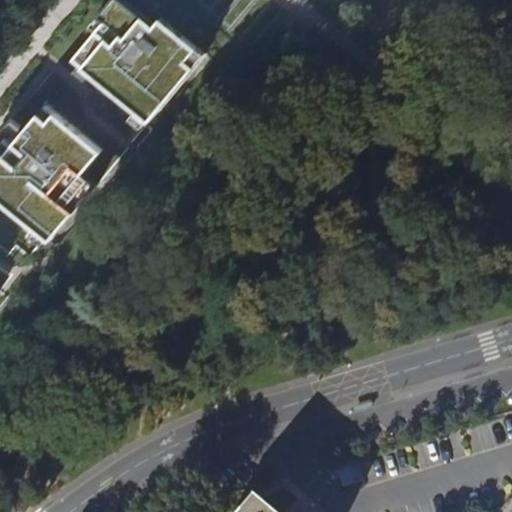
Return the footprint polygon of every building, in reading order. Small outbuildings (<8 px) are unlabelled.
[(74,58),(150,121),(196,66),(188,60),(198,48),(162,17),(156,25),(125,0),(110,0),(98,15),(105,21),(74,58)] [(196,66),(206,54),(198,48),(188,60),(196,66)] [(48,103),(41,111),(50,119),(57,110),(48,103)] [(0,196),(51,240),(98,183),(84,172),(103,149),(57,110),(50,119),(41,111),(29,125),(15,114),(0,131),(0,133),(6,139),(0,146),(0,196)] [(275,511),(261,500),(251,511),(275,511)]
